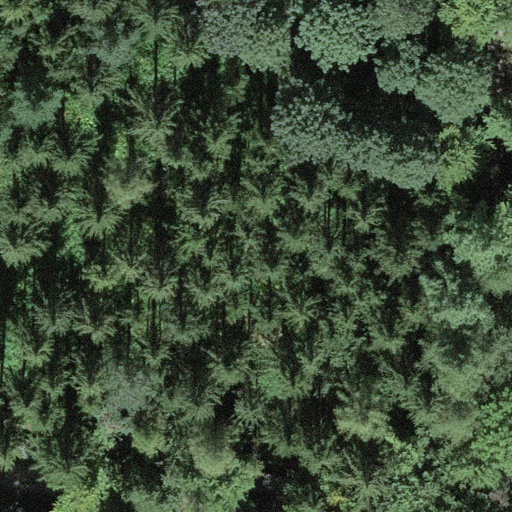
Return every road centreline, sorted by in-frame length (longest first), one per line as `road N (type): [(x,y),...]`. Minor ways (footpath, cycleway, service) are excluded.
road 1 (track): [(0,473),(253,511)]
road 2 (track): [(478,0),(511,153)]
